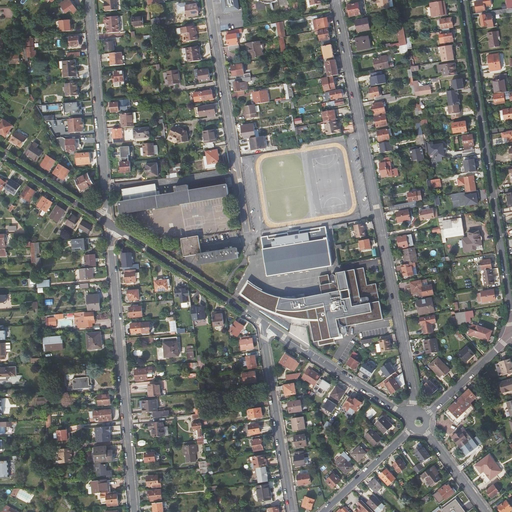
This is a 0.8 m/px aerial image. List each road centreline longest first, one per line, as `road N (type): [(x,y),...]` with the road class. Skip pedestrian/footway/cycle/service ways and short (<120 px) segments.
road 1 (residential): [(335,0),(417,413)]
road 2 (residential): [(511,316),(463,0)]
road 3 (residential): [(134,511),(109,223)]
road 4 (residential): [(209,0),(248,239)]
road 5 (residential): [(109,223),(88,0)]
road 6 (residential): [(265,325),(293,511)]
road 7 (residential): [(265,325),(109,223)]
road 8 (residential): [(410,418),(265,325)]
road 9 (residential): [(109,223),(0,153)]
road 10 (residential): [(411,427),(323,511)]
